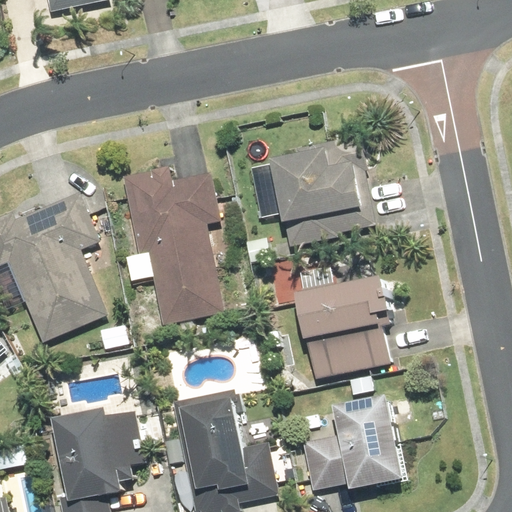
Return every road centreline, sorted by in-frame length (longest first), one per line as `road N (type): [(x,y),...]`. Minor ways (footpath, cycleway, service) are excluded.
road 1 (residential): [(0,120),(427,27)]
road 2 (residential): [(427,27),(511,423)]
